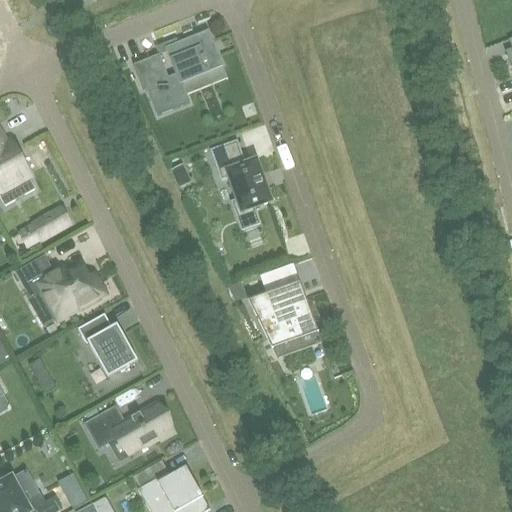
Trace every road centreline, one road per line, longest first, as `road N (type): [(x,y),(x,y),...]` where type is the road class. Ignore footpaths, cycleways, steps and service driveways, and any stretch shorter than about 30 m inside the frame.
road 1 (residential): [(229,0),(381,421),(242,502)]
road 2 (residential): [(242,502),(35,73)]
road 3 (residential): [(216,0),(35,73)]
road 4 (residential): [(465,0),(511,179)]
